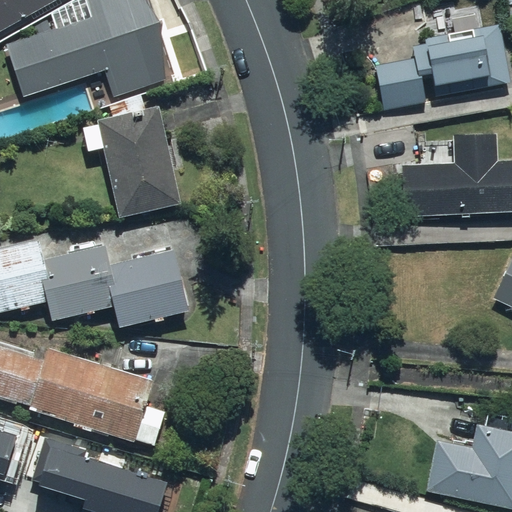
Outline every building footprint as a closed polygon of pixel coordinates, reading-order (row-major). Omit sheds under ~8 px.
[(0,0),(0,37),(58,0),(0,0)] [(148,0),(93,0),(57,12),(62,29),(6,46),(22,98),(104,72),(112,98),(173,79),(148,0)] [(375,71),(384,111),(511,84),(511,83),(500,26),(424,42),(428,60),(375,71)] [(160,109),(83,127),(90,153),(102,150),(119,220),(183,205),(160,109)] [(400,167),(402,220),(511,215),(511,160),(499,161),(498,135),(450,137),(451,165),(400,167)] [(38,240),(0,250),(0,316),(46,304),(52,325),(112,309),(119,332),(190,313),(173,251),(107,269),(101,246),(44,262),(38,240)] [(511,258),(491,303),(511,312),(511,258)] [(0,349),(0,396),(30,405),(29,411),(155,449),(165,413),(145,407),(153,382),(47,351),(43,362),(0,349)] [(437,442),(427,493),(511,508),(511,420),(488,416),(486,428),(478,426),(473,449),(437,442)] [(0,476),(5,478),(20,431),(0,425),(0,476)] [(84,452),(51,442),(38,491),(83,503),(81,511),(85,511),(157,511),(166,485),(82,459),(84,452)]
